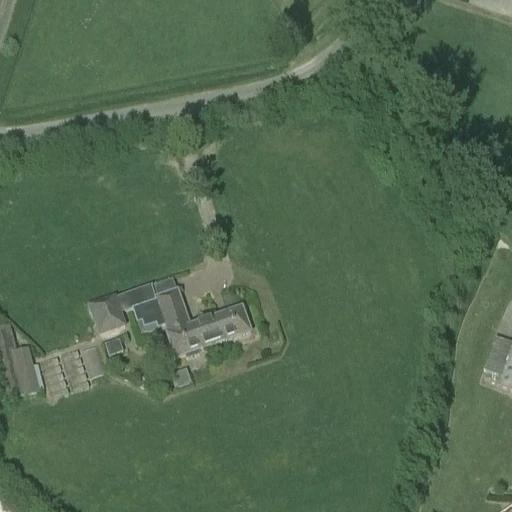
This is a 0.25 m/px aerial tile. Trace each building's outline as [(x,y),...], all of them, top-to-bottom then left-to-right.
[(165,336),(166,336),(175,362),(250,336),(241,310),(191,327),(177,292),(154,299),(151,288),(116,299),(87,309),(98,340),(126,330),(121,316),(132,312),(140,336),(163,329),(165,336)] [(118,342),(104,347),(109,360),(123,355),(118,342)] [(511,349),(498,389),(511,394),(511,349)] [(0,405),(11,403),(10,401),(23,398),(24,400),(40,396),(28,350),(12,354),(13,356),(1,358),(0,353),(0,405)] [(186,373),(172,377),(177,392),(191,387),(186,373)]
